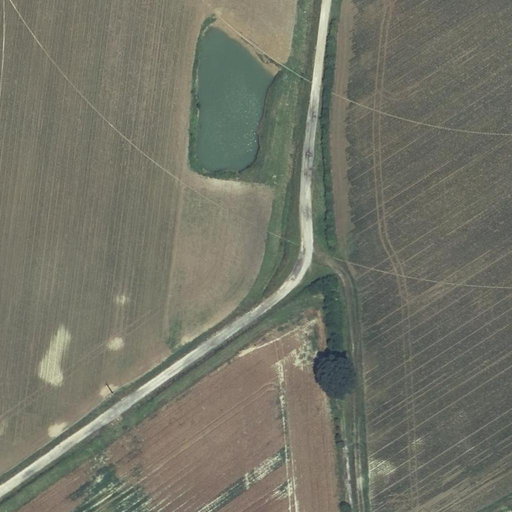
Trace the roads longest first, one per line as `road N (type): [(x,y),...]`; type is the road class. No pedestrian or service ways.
road 1 (unclassified): [(0,489),(293,276),(306,250),(302,200),(328,0)]
road 2 (track): [(306,250),(336,267),(350,318),(366,511)]
